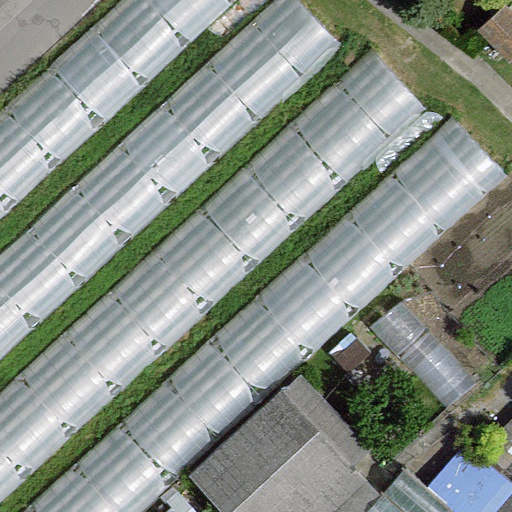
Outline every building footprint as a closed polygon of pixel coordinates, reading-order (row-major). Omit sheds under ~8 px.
[(124,0),(0,114),(0,221),(240,0),(124,0)] [(298,0),(282,0),(0,259),(0,365),(344,49),(298,0)] [(511,8),(489,28),(511,53),(511,8)] [(373,53),(0,395),(0,501),(426,110),(373,53)] [(455,122),(30,511),(146,511),(509,180),(455,122)] [(371,451),(303,378),(292,388),(287,388),(192,477),(225,511),(368,511),(381,497),(353,470),(371,451)] [(511,484),(466,445),(428,490),(454,511),(495,511),(511,493),(511,484)] [(454,511),(428,490),(406,469),(381,497),(368,511),(454,511)] [(511,511),(511,493),(495,511),(511,511)]
